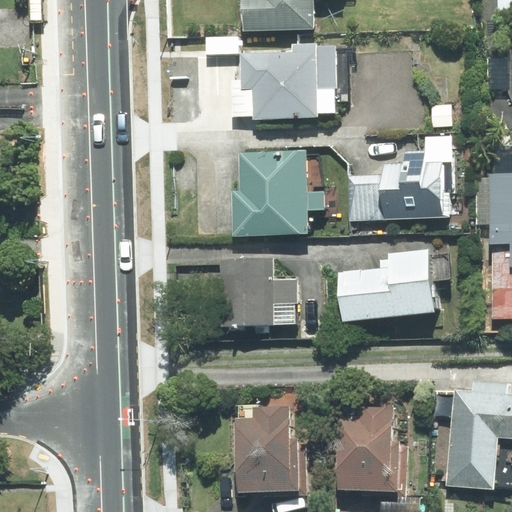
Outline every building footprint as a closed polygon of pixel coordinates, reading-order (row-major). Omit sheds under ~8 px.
[(343,2),(343,0),(247,0),(248,33),(263,33),(322,34),(322,2),(343,2)] [(511,0),(499,0),(499,12),(511,12),(511,0)] [(343,118),(341,45),(298,46),(298,54),(246,55),(247,82),(237,82),(238,121),(343,118)] [(459,105),(436,104),(436,131),(459,132),(459,105)] [(496,244),(511,244),(511,259),(497,258),(495,319),(511,319),(511,143),(499,143),(497,178),(477,177),(475,228),(496,229),(496,244)] [(456,162),(433,163),(432,152),(405,152),(405,168),(389,169),(389,176),(353,177),(353,227),(457,225),(456,162)] [(315,235),(312,153),(246,155),(247,191),(237,192),(239,238),(315,235)] [(346,273),(347,298),(349,322),(443,316),(441,283),(439,250),(397,253),(398,259),(385,259),(386,270),(346,273)] [(281,263),(225,265),(227,328),(283,327),(282,308),(311,307),(310,278),(281,279),(281,263)] [(511,383),(476,382),(476,392),(457,391),(457,397),(436,396),(435,414),(455,415),(452,491),(503,493),(506,442),(511,442),(511,383)] [(304,403),(243,404),(244,496),(312,495),(311,437),(304,437),(304,403)] [(405,410),(363,408),(362,424),(349,424),(347,492),(411,495),(413,444),(404,444),(405,410)]
